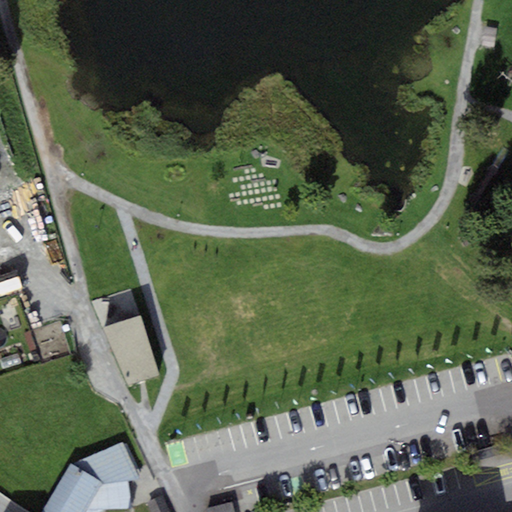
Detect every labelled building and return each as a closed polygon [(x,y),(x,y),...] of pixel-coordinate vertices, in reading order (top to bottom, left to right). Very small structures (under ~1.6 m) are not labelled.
[(112,298),(116,311),(139,303),(135,291),(112,298)] [(142,318),(103,330),(129,387),(160,377),(142,318)] [(137,478),(121,446),(80,461),(48,511),(84,511),(104,482),(137,478)] [(170,511),(163,497),(148,503),(152,511),(170,511)] [(235,511),(233,503),(208,510),(208,511),(235,511)]
